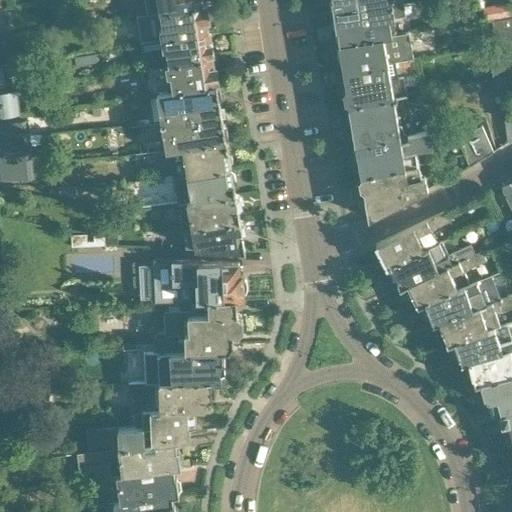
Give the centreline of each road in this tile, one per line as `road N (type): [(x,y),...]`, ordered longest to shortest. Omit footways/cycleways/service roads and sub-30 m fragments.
road 1 (residential): [(313,256),(272,0)]
road 2 (residential): [(313,256),(511,155)]
road 3 (residential): [(471,511),(449,445),(380,375)]
road 4 (residential): [(380,375),(343,327),(313,256)]
road 5 (residential): [(288,386),(257,437),(240,511)]
road 6 (residential): [(313,256),(309,326),(288,386)]
